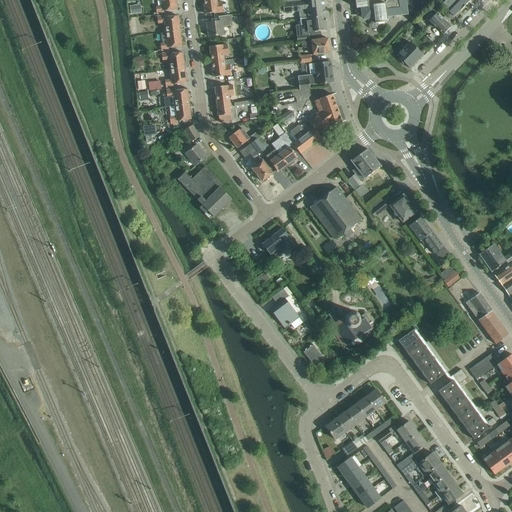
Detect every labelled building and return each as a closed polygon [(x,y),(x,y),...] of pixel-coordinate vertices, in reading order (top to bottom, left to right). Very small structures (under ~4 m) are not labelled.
[(157,14),(164,14),(163,11),(177,9),(175,0),(161,0),(162,6),(156,7),(157,14)] [(216,2),(216,0),(203,0),(205,14),(223,11),(221,2),(216,2)] [(277,0),(278,4),(279,13),(283,12),(283,13),(298,11),(299,20),(300,19),(306,19),(325,17),(322,0),(277,0)] [(354,0),(356,8),(361,7),(363,18),(374,17),(375,23),(387,21),(386,16),(406,13),(404,0),(354,0)] [(460,11),(464,6),(457,0),(445,0),(441,4),(453,16),(459,10),(460,11)] [(451,26),(436,12),(433,16),(430,12),(425,17),(443,34),(451,26)] [(208,37),(218,35),(223,35),(222,27),(231,25),(230,15),(218,16),(218,21),(206,23),(208,37)] [(164,17),(164,16),(157,16),(158,24),(164,23),(165,32),(180,31),(178,16),(164,17)] [(306,19),(300,19),(300,25),(304,24),(305,33),(317,31),(326,30),(325,17),(306,19)] [(161,51),(168,50),(168,47),(181,46),(180,31),(165,32),(165,33),(161,33),(162,43),(160,43),(161,51)] [(248,33),(240,33),(240,45),(248,45),(248,33)] [(309,40),(300,42),(301,48),(311,46),(311,47),(309,49),(310,53),(312,53),(312,54),(319,54),(329,52),(327,38),(318,39),(309,40)] [(409,68),(422,54),(410,42),(396,55),(409,68)] [(211,62),(223,60),(223,55),(228,54),(227,44),(209,46),(211,62)] [(147,52),(139,53),(141,63),(149,61),(147,52)] [(169,59),(170,69),(184,67),(182,52),(169,54),(169,52),(162,53),(163,60),(169,59)] [(300,63),(311,62),(310,55),(299,56),(300,63)] [(224,65),(223,60),(211,62),(213,77),(230,75),(229,65),(224,65)] [(330,61),(314,63),(316,74),(308,75),(309,85),(333,82),(330,61)] [(166,88),(173,87),(172,84),(186,82),(184,67),(170,69),(172,80),(165,81),(166,88)] [(142,69),(142,84),(151,84),(151,74),(148,74),(148,69),(142,69)] [(310,89),(309,85),(308,75),(298,76),(299,90),(310,89)] [(217,104),(229,102),(228,96),(233,95),(231,85),(215,87),(217,104)] [(173,91),(173,88),(166,89),(167,97),(173,96),(174,106),(189,104),(187,89),(173,91)] [(290,130),(285,134),(292,144),(300,154),(321,137),(325,134),(323,131),(329,126),(340,122),(345,121),(345,120),(341,122),(332,95),(336,93),(335,93),(333,94),(326,96),(319,98),(320,99),(315,101),(319,112),(309,120),(304,123),(300,127),(298,125),(291,131),(290,130)] [(168,102),(160,103),(161,116),(169,115),(168,102)] [(219,121),(229,120),(231,119),(229,102),(217,104),(219,121)] [(170,124),(178,123),(177,121),(191,119),(189,104),(174,106),(176,116),(169,117),(170,124)] [(250,119),(258,118),(256,107),(250,107),(251,114),(249,114),(250,119)] [(280,125),(293,116),(289,110),(276,119),(280,125)] [(285,122),(279,125),(282,130),(288,127),(285,122)] [(191,141),(198,137),(199,136),(192,125),(184,130),(191,141)] [(248,138),(241,128),(238,130),(236,131),(228,137),(237,148),(247,141),(249,144),(250,143),(256,139),(257,140),(262,136),(258,131),(248,138)] [(272,144),(275,148),(289,166),(293,162),(292,160),(296,157),(289,147),(292,144),(285,134),(272,144)] [(181,139),(178,135),(175,137),(177,141),(177,142),(181,149),(175,154),(179,160),(186,154),(194,165),(206,156),(197,144),(193,147),(190,142),(187,144),(182,138),(181,139)] [(265,150),(257,140),(256,139),(250,143),(255,150),(259,154),(265,150)] [(255,150),(250,143),(249,144),(239,151),(244,158),(250,154),(257,164),(252,168),(262,181),(272,173),(255,150)] [(362,152),(351,161),(356,168),(352,170),(355,174),(360,181),(375,170),(380,166),(367,149),(362,152)] [(270,152),(266,156),(267,158),(270,161),(270,162),(271,163),(277,171),(282,168),(283,170),(289,166),(279,154),(274,158),(270,152)] [(223,185),(205,166),(191,179),(184,172),(177,179),(202,205),(199,208),(205,214),(207,211),(213,217),(231,199),(220,187),(223,185)] [(348,179),(347,180),(354,189),(359,186),(352,176),(348,179)] [(366,191),(373,189),(371,181),(364,183),(366,191)] [(347,238),(353,233),(350,228),(361,220),(336,187),(310,207),(335,240),(343,233),(347,238)] [(402,223),(409,217),(417,211),(403,194),(389,205),(402,223)] [(374,217),(387,207),(383,201),(370,211),(374,217)] [(443,247),(421,216),(409,225),(423,244),(426,242),(428,245),(434,254),(443,247)] [(288,235),(283,228),(282,228),(275,234),(262,244),(273,259),(282,253),(278,248),(283,244),(281,241),(284,238),(287,242),(296,255),(300,252),(288,235)] [(504,258),(494,244),(479,254),(491,272),(505,262),(507,263),(511,259),(511,252),(504,258)] [(500,284),(511,276),(511,259),(507,263),(508,265),(506,266),(507,267),(506,268),(504,267),(501,269),(502,271),(494,276),(500,284)] [(448,286),(461,277),(456,270),(443,280),(448,286)] [(511,276),(500,284),(501,285),(502,286),(508,295),(511,300),(511,276)] [(294,329),(302,323),(298,317),(284,299),(287,296),(282,290),(273,297),(277,304),(270,309),(284,327),(288,324),(289,325),(290,324),(294,329)] [(491,311),(492,310),(479,293),(466,302),(465,303),(469,309),(474,316),(479,313),(482,316),(477,319),(495,344),(508,335),(491,311)] [(362,319),(362,318),(362,316),(361,315),(361,314),(360,314),(360,313),(359,312),(358,312),(357,311),(356,311),(354,310),(353,310),(351,311),(350,311),(349,311),(348,312),(347,312),(345,314),(344,315),(343,317),(330,326),(340,342),(347,345),(353,340),(356,345),(360,342),(357,338),(371,328),(364,318),(362,319)] [(406,351),(420,341),(413,330),(415,328),(398,340),(406,351)] [(414,362),(428,352),(420,341),(406,351),(414,362)] [(313,344),(303,352),(308,358),(309,357),(311,360),(310,361),(315,367),(324,360),(313,344)] [(422,373),(436,362),(428,352),(414,362),(422,373)] [(495,365),(496,364),(500,362),(493,352),(488,355),(495,365)] [(503,374),(511,367),(511,354),(500,362),(496,364),(503,374)] [(490,369),(495,365),(488,355),(484,359),(490,369)] [(486,372),(490,369),(484,359),(479,362),(486,372)] [(444,373),(436,362),(422,373),(430,384),(447,372),(446,371),(444,373)] [(480,376),(483,374),(486,372),(479,362),(473,366),(480,376)] [(476,379),(480,376),(473,366),(469,369),(476,379)] [(505,387),(511,381),(511,367),(503,374),(509,383),(504,387),(505,387)] [(459,384),(461,382),(467,377),(461,369),(452,375),(459,384)] [(462,392),(453,380),(438,391),(447,403),(462,392)] [(483,389),(488,385),(484,380),(479,383),(483,389)] [(487,394),(492,391),(488,385),(483,389),(487,394)] [(375,410),(377,408),(385,402),(376,389),(366,397),(375,410)] [(456,415),(470,404),(462,392),(447,403),(456,415)] [(365,417),(375,410),(366,397),(356,404),(365,417)] [(493,409),(498,406),(494,400),(489,404),(493,409)] [(502,411),(500,409),(506,405),(503,402),(498,406),(493,409),(500,419),(506,415),(503,411),(502,411)] [(355,425),(365,417),(356,404),(345,411),(355,425)] [(464,427),(479,416),(470,404),(456,415),(464,427)] [(345,432),(355,425),(345,411),(335,419),(345,432)] [(395,415),(388,420),(390,423),(397,418),(395,415)] [(483,422),(479,416),(464,427),(473,439),(473,440),(489,428),(489,429),(491,427),(497,422),(493,417),(490,419),(489,417),(483,422)] [(335,439),(343,433),(345,432),(335,419),(325,426),(335,439)] [(405,441),(417,432),(409,421),(397,430),(393,433),(397,438),(401,435),(405,441)] [(504,430),(509,426),(506,421),(500,425),(504,430)] [(384,422),(377,427),(380,431),(387,426),(384,422)] [(499,434),(504,430),(500,425),(495,429),(499,434)] [(374,429),(367,434),(370,438),(377,433),(374,429)] [(388,454),(390,453),(392,451),(385,441),(392,436),(388,430),(376,438),(388,454)] [(414,453),(418,450),(426,444),(417,432),(405,441),(414,453)] [(486,443),(488,442),(491,439),(487,435),(482,439),(486,443)] [(364,437),(357,442),(360,446),(367,441),(364,437)] [(480,447),(486,443),(482,439),(477,443),(480,447)] [(511,460),(511,440),(511,439),(501,446),(511,460)] [(347,455),(357,448),(354,444),(352,441),(342,448),(347,455)] [(366,445),(363,448),(368,455),(372,453),(366,445)] [(503,467),(511,460),(501,446),(492,452),(503,467)] [(494,474),(503,467),(492,452),(483,459),(494,474)] [(440,463),(433,454),(433,453),(432,453),(421,461),(418,457),(411,462),(400,470),(404,476),(415,468),(415,467),(419,464),(423,470),(420,473),(422,476),(440,463)] [(374,456),(370,458),(375,465),(379,463),(374,456)] [(345,477),(358,468),(350,457),(337,467),(345,477)] [(400,470),(411,462),(407,457),(396,465),(400,470)] [(433,483),(447,473),(440,463),(422,476),(423,477),(426,474),(433,483)] [(381,466),(378,469),(383,476),(386,473),(381,466)] [(352,487),(365,478),(358,468),(345,477),(352,487)] [(454,483),(447,473),(433,483),(438,489),(434,492),(437,496),(440,493),(454,483)] [(389,476),(385,479),(390,486),(394,483),(389,476)] [(359,498),(373,488),(365,478),(352,487),(359,498)] [(423,483),(418,487),(421,492),(426,488),(423,483)] [(440,493),(437,496),(440,500),(444,498),(448,503),(448,504),(462,493),(454,483),(440,493)] [(416,484),(412,487),(418,494),(421,492),(418,487),(416,484)] [(367,508),(380,498),(374,490),(373,488),(359,498),(367,508)] [(421,492),(418,494),(424,503),(427,500),(421,492)] [(396,511),(400,511),(408,507),(403,500),(393,507),(396,511)]
